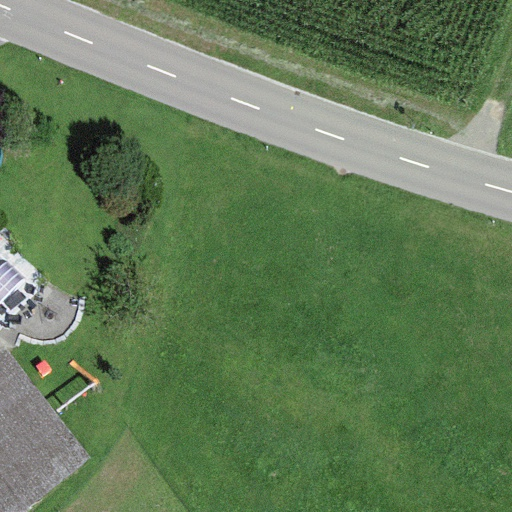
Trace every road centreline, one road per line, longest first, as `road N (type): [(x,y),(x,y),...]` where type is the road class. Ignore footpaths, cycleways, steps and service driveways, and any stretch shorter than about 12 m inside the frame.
road 1 (tertiary): [(511,205),(263,126),(0,24)]
road 2 (track): [(458,191),(501,78)]
